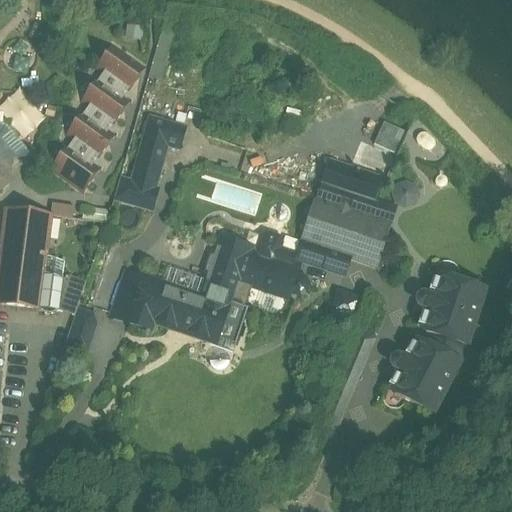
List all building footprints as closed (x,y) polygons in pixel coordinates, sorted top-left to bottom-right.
[(146,70),(113,46),(95,72),(102,77),(126,94),(128,95),(146,70)] [(126,94),(102,77),(100,81),(124,98),(126,94)] [(100,81),(98,80),(80,105),(87,110),(111,128),(113,129),(131,103),(124,98),(100,81)] [(11,96),(0,109),(0,117),(30,140),(44,120),(11,96)] [(111,128),(87,110),(85,114),(109,132),(111,128)] [(85,114),(83,113),(65,139),(72,144),(96,161),(98,162),(116,137),(109,132),(85,114)] [(185,130),(150,120),(131,183),(121,180),(115,203),(152,213),(158,191),(155,190),(168,145),(180,149),(185,130)] [(384,124),(374,146),(391,153),(401,131),(384,124)] [(0,125),(0,188),(7,183),(7,182),(9,164),(12,163),(11,162),(32,156),(7,126),(0,125)] [(96,161),(72,144),(69,148),(94,165),(96,161)] [(69,148),(68,147),(50,172),(83,196),(101,170),(94,165),(69,148)] [(350,158),(335,151),(331,160),(347,166),(350,158)] [(326,186),(376,203),(384,181),(334,164),(326,186)] [(419,188),(406,182),(393,189),(393,205),(406,213),(419,207),(419,188)] [(371,220),(318,203),(300,259),(299,259),(299,260),(345,275),(351,259),(376,269),(390,226),(371,220)] [(75,207),(53,204),(52,217),(74,220),(75,207)] [(110,212),(85,210),(84,222),(109,224),(110,212)] [(52,217),(8,211),(0,272),(0,303),(40,309),(45,272),(52,217)] [(258,253),(226,241),(211,286),(233,293),(230,303),(241,306),(258,253)] [(298,266),(259,252),(258,253),(241,306),(230,303),(217,340),(237,347),(241,336),(244,337),(247,329),(244,328),(250,308),(245,307),(252,287),(287,298),(298,266)] [(67,280),(45,272),(40,309),(43,312),(47,314),(51,314),(56,313),(59,311),(70,279),(68,278),(67,280)] [(70,279),(59,311),(76,317),(88,283),(71,277),(70,279)] [(206,301),(165,288),(166,284),(144,277),(139,291),(129,321),(151,328),(154,320),(217,341),(217,340),(230,303),(233,293),(211,286),(206,301)] [(486,290),(445,277),(438,299),(425,295),(422,295),(420,297),(419,298),(418,301),(419,305),(421,307),(434,311),(427,333),(430,334),(467,346),(486,290)] [(139,291),(122,285),(112,315),(129,321),(139,291)] [(278,302),(267,298),(263,310),(275,314),(278,302)] [(80,311),(66,350),(84,357),(98,317),(80,311)] [(379,335),(361,327),(318,430),(336,437),(379,335)] [(467,346),(430,334),(425,343),(461,362),(467,346)] [(395,368),(406,374),(396,394),(434,414),(461,362),(423,342),(412,362),(400,356),(397,357),(395,358),(394,360),(393,362),(393,364),(394,366),(395,368)] [(234,353),(210,345),(206,358),(230,366),(234,353)]
